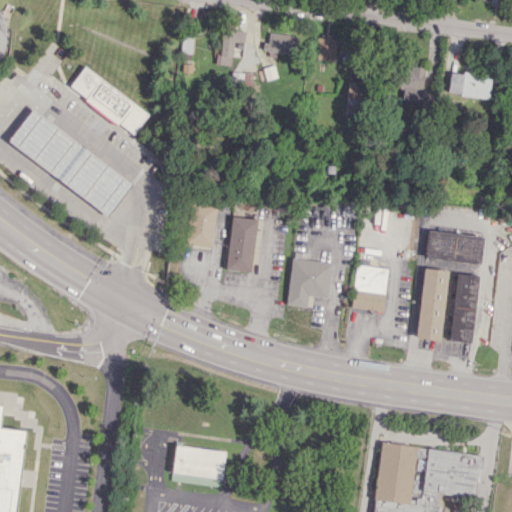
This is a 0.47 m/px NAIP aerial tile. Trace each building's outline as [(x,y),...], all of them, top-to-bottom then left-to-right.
[(217,64),(231,64),(232,41),(243,42),(244,30),(219,29),(217,64)] [(261,52),(295,53),(296,34),(267,33),(267,42),(262,42),(261,52)] [(191,35),(181,34),(180,52),(190,53),(191,35)] [(333,60),(335,38),(316,38),(315,59),(333,60)] [(82,65),(146,113),(131,133),(117,123),(115,125),(81,100),(83,97),(67,85),(82,65)] [(422,102),(425,69),(402,66),(399,99),(422,102)] [(229,86),(250,88),(251,73),(230,71),(229,86)] [(488,98),(491,76),(449,72),(446,93),(488,98)] [(345,104),(359,105),(362,82),(348,81),(345,104)] [(128,183),(103,215),(6,140),(31,108),(128,183)] [(214,204),(186,203),(184,245),(212,246),(214,204)] [(249,272),(255,219),(230,216),(224,269),(249,272)] [(479,262),(481,235),(426,230),(423,257),(479,262)] [(285,305),(305,306),(306,295),(327,297),(330,262),(289,258),(285,305)] [(355,263),(349,307),(381,311),(387,268),(355,263)] [(446,270),(422,267),(414,337),(438,340),(446,270)] [(477,275),(454,273),(447,340),(470,342),(477,275)] [(0,511),(15,511),(23,430),(0,427),(0,414),(1,405),(0,404),(0,511)] [(478,454),(380,442),(371,511),(422,511),(425,511),(436,511),(439,493),(473,497),(478,454)] [(169,480),(219,486),(223,451),(174,444),(169,480)]
